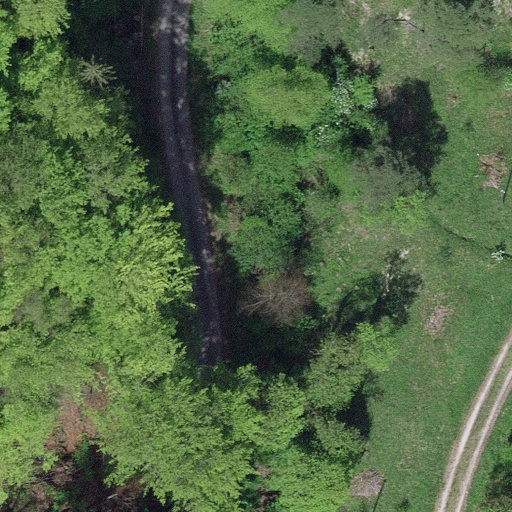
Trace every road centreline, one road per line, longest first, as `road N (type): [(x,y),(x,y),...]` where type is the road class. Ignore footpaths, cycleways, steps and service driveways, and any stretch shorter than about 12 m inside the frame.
road 1 (unclassified): [(220,511),(214,405),(167,77),(175,0)]
road 2 (track): [(449,511),(511,369)]
